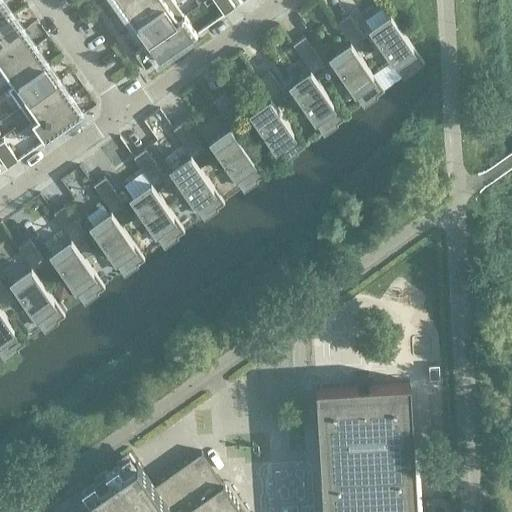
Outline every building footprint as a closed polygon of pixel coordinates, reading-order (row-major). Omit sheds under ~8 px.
[(0,0),(0,20),(12,12),(3,0),(0,0)] [(135,0),(116,0),(123,9),(135,0)] [(170,0),(135,0),(123,9),(134,26),(170,0)] [(185,15),(174,0),(170,0),(134,26),(146,42),(185,15)] [(235,6),(230,0),(214,0),(224,14),(235,6)] [(0,45),(24,29),(12,12),(0,20),(0,45)] [(424,60),(390,12),(389,13),(391,15),(372,29),(404,74),(424,60)] [(338,23),(350,40),(352,43),(363,35),(349,14),(338,23)] [(197,32),(185,15),(146,42),(158,60),(173,50),(171,48),(177,44),(178,46),(197,32)] [(36,45),(24,29),(0,45),(0,69),(3,67),(3,68),(36,45)] [(293,44),(310,69),(312,71),(324,63),(305,36),(293,44)] [(384,88),(352,43),(350,40),(349,41),(351,43),(332,57),(364,102),(384,88)] [(47,62),(36,45),(3,68),(15,85),(47,62)] [(59,79),(47,62),(15,85),(9,89),(20,106),(59,79)] [(344,116),(312,71),(310,69),(309,69),(311,71),(292,85),(324,130),(344,116)] [(258,79),(271,97),(272,99),(284,91),(269,71),(258,79)] [(71,95),(59,79),(20,106),(32,123),(71,95)] [(213,100),(231,125),(232,127),(244,119),(225,92),(213,100)] [(83,113),(71,95),(32,123),(44,140),(63,127),(62,125),(68,121),(69,123),(83,113)] [(304,144),(272,99),(271,97),(269,97),(271,99),(252,113),(284,158),(304,144)] [(174,128),(191,153),(192,155),(204,147),(185,120),(174,128)] [(264,172),(232,127),(231,125),(230,125),(231,128),(212,141),(244,187),(264,172)] [(4,139),(0,141),(0,157),(7,167),(18,159),(4,139)] [(134,157),(151,181),(153,183),(164,175),(145,148),(134,157)] [(224,200),(192,155),(191,153),(190,154),(191,156),(172,169),(204,215),(224,200)] [(94,185),(111,209),(113,211),(124,203),(105,177),(94,185)] [(184,229),(153,183),(151,181),(150,182),(151,184),(132,197),(164,243),(184,229)] [(54,213),(71,237),(73,240),(84,232),(65,205),(54,213)] [(145,257),(113,211),(111,209),(110,210),(111,212),(92,225),(124,271),(145,257)] [(105,285),(73,240),(71,237),(70,238),(71,240),(52,253),(85,299),(105,285)] [(19,247),(31,265),(33,268),(44,260),(30,239),(19,247)] [(65,313),(33,268),(31,265),(30,266),(32,268),(13,281),(45,327),(65,313)] [(25,341),(0,305),(0,348),(5,355),(25,341)] [(439,364),(429,365),(429,379),(440,379),(439,364)] [(416,500),(409,380),(316,386),(323,507),(322,507),(322,511),(419,511),(418,500),(416,500)] [(245,511),(201,450),(154,483),(174,511),(245,511)] [(174,511),(154,483),(137,459),(88,494),(100,511),(174,511)]
